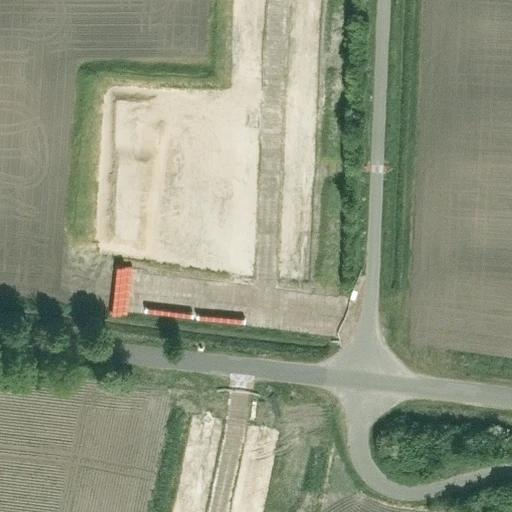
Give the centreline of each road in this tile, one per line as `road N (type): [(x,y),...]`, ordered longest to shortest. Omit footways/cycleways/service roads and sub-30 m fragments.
road 1 (residential): [(383,0),(362,380)]
road 2 (residential): [(0,338),(362,380)]
road 3 (residential): [(362,380),(511,398)]
